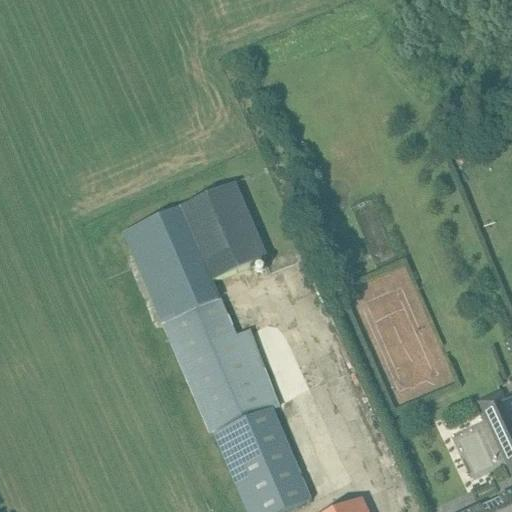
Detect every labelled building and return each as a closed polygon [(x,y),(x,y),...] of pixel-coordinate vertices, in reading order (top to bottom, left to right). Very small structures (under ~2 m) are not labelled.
[(238,188),(123,236),(154,306),(270,263),(238,188)] [(154,306),(178,361),(237,338),(213,285),(154,306)] [(215,438),(245,511),(278,511),(310,499),(274,412),(277,410),(249,333),(237,338),(178,361),(175,363),(209,440),(215,438)] [(480,403),(511,472),(511,415),(502,393),(480,403)] [(511,511),(511,493),(469,511),(511,511)]
